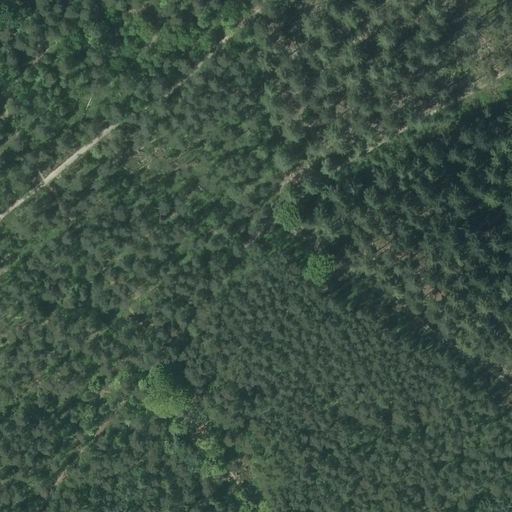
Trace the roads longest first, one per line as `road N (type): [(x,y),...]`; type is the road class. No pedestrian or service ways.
road 1 (track): [(263,0),(168,90),(0,216)]
road 2 (track): [(272,213),(511,387)]
road 3 (track): [(0,106),(159,352)]
road 4 (track): [(511,68),(284,198)]
road 5 (track): [(284,198),(149,363)]
road 6 (track): [(246,0),(284,198)]
road 7 (track): [(149,363),(34,511)]
road 8 (track): [(149,363),(260,511)]
